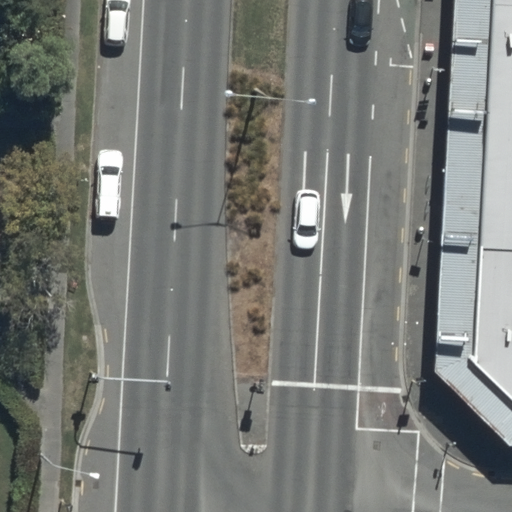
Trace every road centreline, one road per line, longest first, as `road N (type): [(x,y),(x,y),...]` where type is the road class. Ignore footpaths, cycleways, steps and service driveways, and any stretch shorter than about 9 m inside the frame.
road 1 (secondary): [(337,0),(309,511)]
road 2 (secondary): [(161,511),(189,0)]
